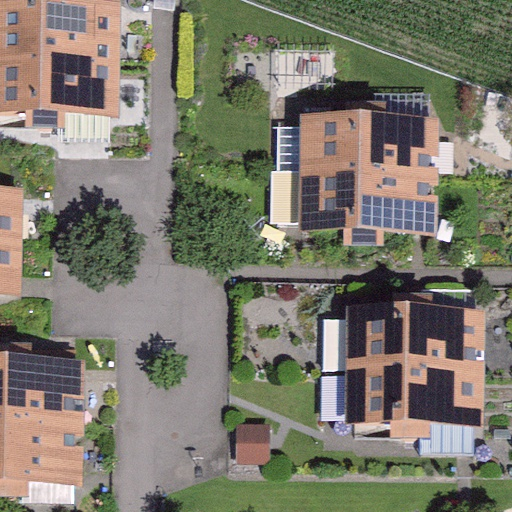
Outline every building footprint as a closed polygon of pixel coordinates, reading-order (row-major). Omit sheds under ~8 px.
[(0,11),(0,64),(119,62),(119,10),(0,11)] [(0,115),(120,113),(119,62),(0,64),(0,115)] [(278,124),(278,175),(432,174),(432,123),(278,124)] [(432,226),(432,174),(278,175),(278,227),(432,226)] [(0,196),(0,242),(23,242),(22,196),(0,196)] [(0,300),(24,300),(23,242),(0,242),(0,300)] [(327,374),(354,373),(482,373),(482,318),(327,318),(327,374)] [(0,364),(0,424),(86,424),(85,364),(0,364)] [(482,436),(482,373),(354,373),(354,436),(482,436)] [(0,489),(86,488),(86,424),(0,424),(0,489)]
